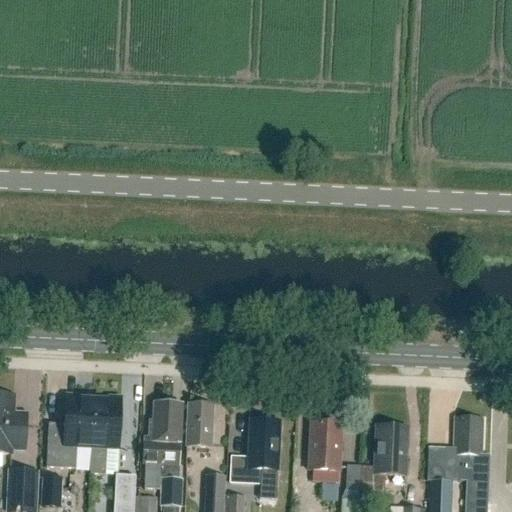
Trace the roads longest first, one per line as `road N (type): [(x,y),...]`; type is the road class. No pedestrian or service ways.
road 1 (tertiary): [(511,361),(0,336)]
road 2 (unclassified): [(511,205),(0,181)]
